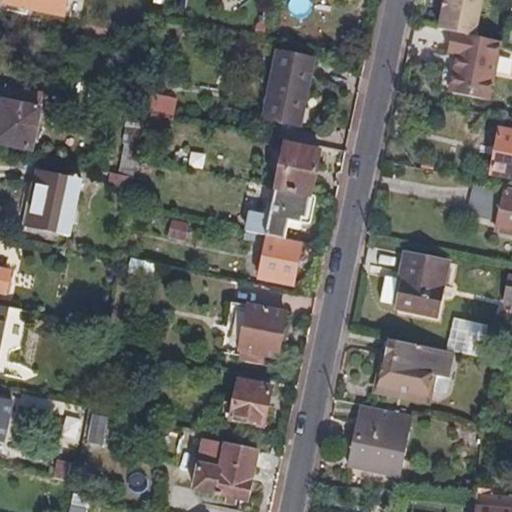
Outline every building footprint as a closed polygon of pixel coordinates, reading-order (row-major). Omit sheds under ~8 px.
[(63,18),(67,0),(2,0),(1,5),(63,18)] [(349,12),(351,0),(311,0),(310,5),(349,12)] [(511,20),(493,16),(488,39),(499,41),(511,44),(511,20)] [(495,62),(499,41),(488,39),(434,28),(430,44),(459,50),(458,54),(495,62)] [(298,125),(312,60),(276,52),(262,117),(298,125)] [(0,144),(31,151),(43,93),(6,86),(0,112),(0,144)] [(170,129),(172,119),(153,115),(151,125),(170,129)] [(136,161),(143,124),(128,121),(123,145),(125,146),(119,176),(133,179),(136,161)] [(511,178),(511,133),(499,131),(490,174),(511,178)] [(272,148),(274,140),(262,138),(261,146),(272,148)] [(311,197),(320,154),(284,146),(275,190),(308,197),(311,197)] [(69,238),(81,182),(38,172),(26,229),(69,238)] [(511,193),(503,191),(502,194),(474,188),(467,218),(495,224),(493,232),(511,236),(511,193)] [(278,240),(284,214),(304,218),(308,197),(275,190),(269,218),(249,214),(245,234),(278,240)] [(183,243),(187,228),(180,226),(181,223),(164,220),(160,235),(169,237),(169,240),(183,243)] [(291,286),(300,245),(278,240),(245,234),(243,241),(266,246),(259,280),(291,286)] [(440,313),(450,264),(408,255),(403,280),(386,277),(381,301),(440,313)] [(155,279),(158,265),(131,259),(128,273),(155,279)] [(110,285),(112,276),(105,275),(103,283),(110,285)] [(511,304),(511,277),(505,276),(500,302),(511,304)] [(275,359),(284,315),(231,304),(220,353),(247,358),(248,353),(262,356),(275,359)] [(483,360),(489,327),(455,320),(447,353),(451,353),(483,360)] [(386,340),(378,381),(426,391),(443,394),(451,353),(447,353),(386,340)] [(424,403),(426,391),(378,381),(375,393),(424,403)] [(261,430),(270,389),(238,383),(229,423),(261,430)] [(0,444),(10,402),(0,400),(0,444)] [(76,430),(81,407),(71,405),(66,428),(76,430)] [(400,479),(413,418),(360,407),(348,468),(400,479)] [(101,446),(104,429),(91,427),(88,443),(101,446)] [(246,482),(248,472),(253,473),(257,453),(204,442),(194,492),(246,503),(251,483),(246,482)] [(66,483),(70,466),(63,464),(61,470),(55,469),(53,480),(66,483)] [(376,511),(377,493),(339,491),(338,511),(376,511)] [(86,511),(87,510),(85,509),(87,498),(72,494),(68,511),(86,511)] [(511,511),(511,501),(475,499),(473,511),(511,511)]
